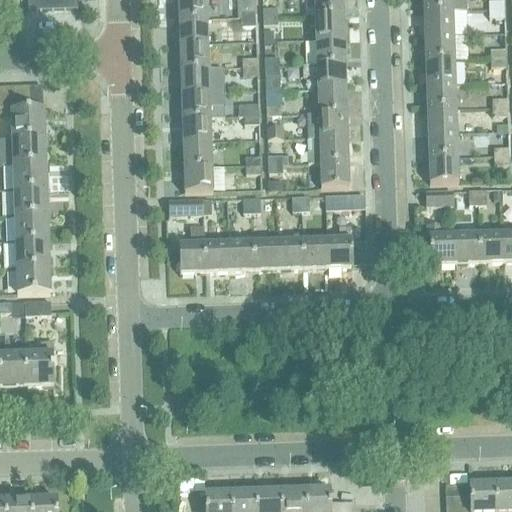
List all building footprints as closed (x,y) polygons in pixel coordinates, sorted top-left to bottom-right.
[(26,0),(27,15),(40,14),(40,0),(26,0)] [(40,0),(40,14),(52,14),(52,0),(40,0)] [(52,0),(52,14),(65,13),(64,0),(52,0)] [(64,0),(65,13),(77,13),(76,0),(64,0)] [(177,0),(178,25),(208,24),(207,0),(177,0)] [(314,0),(315,20),(344,19),(343,0),(314,0)] [(424,0),(425,17),(454,16),(468,16),(468,5),(454,5),(453,0),(424,0)] [(488,5),(488,15),(504,14),(504,5),(488,5)] [(240,14),(240,23),(255,22),(255,13),(240,14)] [(263,13),(263,22),(277,22),(277,13),(263,13)] [(504,14),(488,15),(489,23),(504,22),(504,14)] [(425,17),(425,41),(455,40),(454,16),(425,17)] [(315,20),(316,45),(345,44),(344,19),(315,20)] [(255,22),(240,23),(240,31),(255,31),(255,22)] [(178,25),(179,50),(209,49),(208,24),(178,25)] [(425,41),(426,66),(456,65),(455,40),(425,41)] [(316,45),(317,69),(346,68),(345,44),(316,45)] [(179,50),(180,74),(210,73),(209,49),(179,50)] [(490,54),(490,64),(505,63),(505,54),(490,54)] [(242,63),(242,72),(257,72),(256,62),(242,63)] [(264,62),(264,71),(279,71),(279,62),(264,62)] [(505,63),(490,64),(490,72),(506,72),(505,63)] [(426,66),(427,91),(457,90),(456,65),(426,66)] [(317,80),(318,94),(347,93),(346,68),(317,69),(303,69),(303,80),(317,80)] [(279,71),(264,71),(265,80),(279,79),(279,71)] [(257,72),(242,72),(242,80),(257,80),(257,72)] [(180,74),(181,99),(211,98),(210,73),(180,74)] [(32,116),(44,115),(43,90),(31,91),(32,116)] [(427,91),(428,115),(457,114),(457,90),(427,91)] [(7,117),(11,117),(19,116),(19,91),(7,92),(7,117)] [(19,91),(19,116),(32,116),(31,91),(19,91)] [(347,93),(318,94),(319,118),(347,117),(347,93)] [(281,120),(280,95),(265,95),(267,128),(272,128),(272,121),(281,120)] [(181,99),(182,123),(212,122),(224,122),(223,110),(211,110),(211,98),(181,99)] [(492,104),(492,113),(507,113),(507,103),(492,104)] [(238,122),(244,121),(258,120),(257,109),(238,109),(238,121),(238,122)] [(507,113),(492,113),(492,121),(507,121),(507,113)] [(428,115),(429,140),(458,139),(457,114),(428,115)] [(11,117),(12,144),(46,142),(45,115),(44,115),(32,116),(19,116),(11,117)] [(308,144),(348,142),(347,117),(319,118),(307,119),(308,144)] [(258,120),(244,121),(245,130),(258,129),(258,120)] [(182,123),(183,148),(212,147),(212,122),(182,123)] [(429,140),(429,164),(459,163),(458,139),(429,140)] [(12,144),(13,169),(47,168),(46,142),(12,144)] [(309,168),(320,168),(349,167),(348,142),(308,144),(309,168)] [(183,148),(184,172),(213,171),(212,147),(183,148)] [(493,153),(493,162),(508,161),(508,152),(493,153)] [(282,160),(267,160),(268,170),(282,169),(292,169),(292,160),(282,161),(282,160)] [(245,162),(245,170),(259,170),(259,161),(245,162)] [(508,161),(493,162),(494,170),(509,170),(508,161)] [(459,163),(429,164),(430,188),(460,187),(459,163)] [(320,168),(321,193),(350,192),(349,167),(320,168)] [(13,169),(14,195),(48,194),(47,168),(13,169)] [(282,169),(268,170),(268,178),(282,178),(282,169)] [(259,170),(245,170),(245,179),(259,178),(259,170)] [(213,171),(184,172),(185,198),(214,197),(213,171)] [(14,195),(14,221),(49,220),(48,194),(14,195)] [(478,210),(477,195),(468,195),(468,210),(478,210)] [(485,195),(477,195),(478,210),(486,210),(485,195)] [(426,197),(427,212),(453,212),(453,196),(426,197)] [(325,201),(326,216),(350,215),(350,201),(325,201)] [(302,216),(301,202),(291,202),(292,217),(302,216)] [(252,218),(252,203),(242,203),(243,218),(252,218)] [(260,203),(252,203),(252,218),(260,218),(260,203)] [(203,220),(202,205),(178,206),(178,221),(203,220)] [(211,205),(202,205),(203,220),(211,220),(211,205)] [(49,220),(14,221),(15,248),(50,247),(49,220)] [(455,269),(454,239),(441,240),(441,228),(427,229),(427,241),(429,241),(430,270),(455,269)] [(203,231),(189,232),(190,249),(178,249),(179,278),(205,278),(205,248),(204,248),(203,231)] [(339,244),(327,244),(328,274),(352,273),(351,231),(339,232),(339,244)] [(511,237),(503,238),(504,267),(511,267),(511,237)] [(503,238),(479,239),(480,268),(504,267),(503,238)] [(479,239),(454,239),(455,269),(480,268),(479,239)] [(327,244),(302,245),(303,275),(328,274),(327,244)] [(302,245),(277,246),(278,275),(303,275),(302,245)] [(253,246),(229,247),(230,277),(254,276),(253,246)] [(277,246),(253,246),(254,276),(278,275),(277,246)] [(15,248),(16,273),(50,272),(50,247),(15,248)] [(229,247),(205,248),(205,278),(230,277),(229,247)] [(50,272),(16,273),(17,299),(51,298),(50,272)] [(51,306),(37,307),(24,307),(25,321),(51,320),(51,306)] [(11,307),(0,307),(0,317),(11,317),(11,307)] [(40,359),(27,360),(28,392),(54,391),(52,345),(39,346),(40,359)] [(27,360),(1,360),(2,393),(28,392),(27,360)] [(511,511),(511,487),(495,488),(495,511),(511,511)] [(495,511),(495,488),(469,489),(470,501),(470,511),(495,511)] [(446,490),(446,501),(470,501),(469,489),(446,490)] [(305,511),(330,511),(331,507),(330,494),(305,495),(305,511)] [(280,511),(305,511),(305,495),(280,496),(280,511)] [(230,511),(255,511),(255,496),(230,497),(230,511)] [(255,511),(280,511),(280,496),(255,496),(255,511)] [(230,511),(230,497),(205,498),(205,511),(230,511)] [(446,501),(446,511),(470,511),(470,501),(446,501)]
